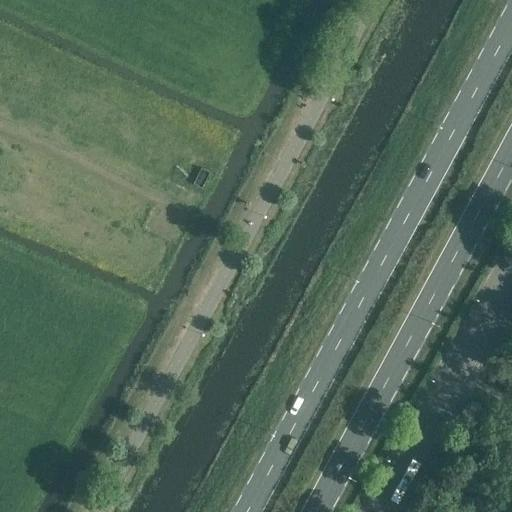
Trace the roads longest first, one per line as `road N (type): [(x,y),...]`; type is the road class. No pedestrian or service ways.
road 1 (primary): [(511,26),(246,511)]
road 2 (primary): [(315,511),(511,146)]
road 3 (tertiary): [(370,511),(511,262)]
